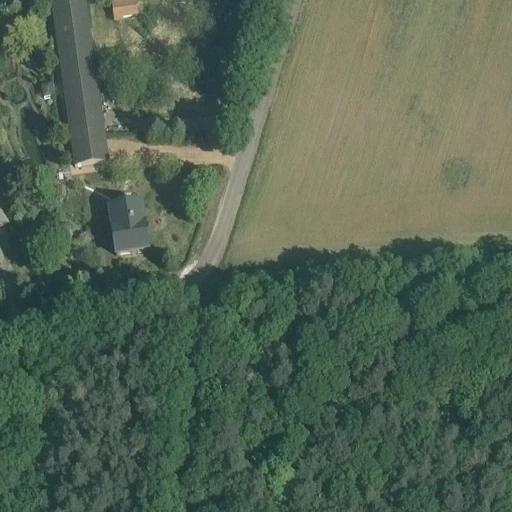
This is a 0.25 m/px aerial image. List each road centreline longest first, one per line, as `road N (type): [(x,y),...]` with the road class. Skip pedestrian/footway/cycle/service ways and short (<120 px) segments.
road 1 (unclassified): [(287,0),(194,287),(0,325)]
road 2 (track): [(511,260),(194,287)]
